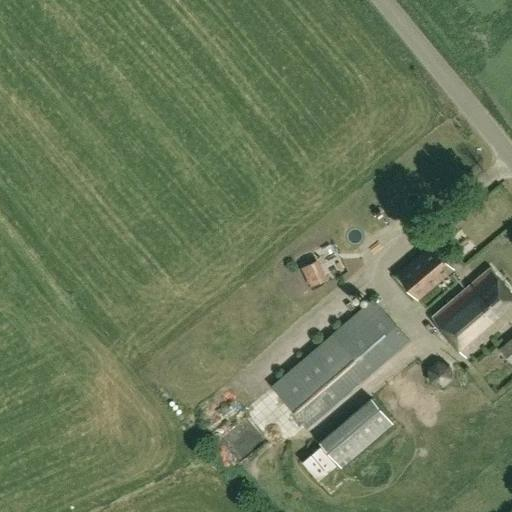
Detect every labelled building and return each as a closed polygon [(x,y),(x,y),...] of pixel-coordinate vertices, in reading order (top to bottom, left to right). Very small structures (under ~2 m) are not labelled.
[(397,272),(415,294),(451,264),(432,242),(397,272)] [(466,356),(511,317),(511,291),(492,268),(434,316),(466,356)] [(274,386),(308,426),(409,339),(373,297),(332,332),(335,334),(274,386)] [(450,388),(460,374),(446,363),(436,377),(450,388)] [(257,407),(248,383),(230,390),(238,414),(257,407)] [(373,398),(321,442),(342,466),(394,422),(373,398)] [(207,425),(219,441),(230,432),(226,427),(240,416),(232,406),(207,425)] [(251,468),(278,442),(252,416),(226,441),(251,468)] [(320,446),(302,461),(319,480),(337,465),(320,446)]
